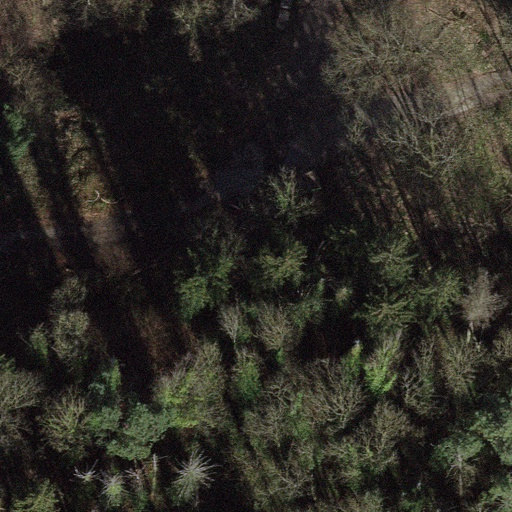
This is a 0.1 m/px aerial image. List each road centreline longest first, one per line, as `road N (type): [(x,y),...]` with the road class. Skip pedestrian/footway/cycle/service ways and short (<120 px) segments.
road 1 (track): [(0,258),(72,258),(253,215),(309,93)]
road 2 (track): [(309,93),(389,109),(511,86)]
